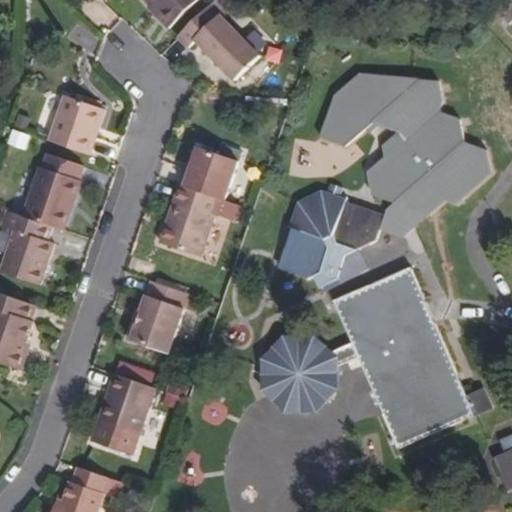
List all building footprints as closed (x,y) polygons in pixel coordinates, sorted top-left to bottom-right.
[(152,0),(156,3),(164,11),(159,16),(170,28),(198,0),(152,0)] [(164,11),(156,3),(151,8),(159,16),(164,11)] [(225,18),(212,5),(180,36),(191,47),(199,39),(238,80),(263,57),(235,28),(225,18)] [(234,8),(225,18),(235,28),(244,19),(234,8)] [(374,196),(395,203),(402,196),(409,203),(406,206),(424,228),(442,214),(453,218),(490,188),(484,162),(496,129),(472,121),(465,142),(452,136),(449,115),(374,90),(350,110),(334,153),(362,162),(390,138),(413,148),(397,162),(386,158),(370,172),(374,196)] [(52,140),(93,154),(108,110),(67,96),(52,140)] [(8,144),(26,150),(31,135),(13,129),(8,144)] [(182,184),(222,198),(235,159),(199,147),(193,165),(189,164),(182,184)] [(24,215),(62,229),(71,204),(73,205),(81,180),(80,178),(84,165),(48,153),(44,168),(40,166),(24,215)] [(202,255),(222,198),(182,184),(162,242),(202,255)] [(377,241),(387,216),(324,194),(303,203),(280,267),(310,277),(317,276),(322,287),(339,280),(342,275),(351,278),(359,274),(355,267),(345,264),(349,255),(377,241)] [(388,208),(387,216),(377,241),(400,249),(424,228),(406,206),(409,203),(402,196),(395,203),(388,208)] [(41,284),(56,242),(15,228),(2,270),(41,284)] [(400,447),(492,408),(483,390),(469,397),(412,268),(337,301),(354,342),(330,353),(328,347),(300,337),(276,347),(264,377),(276,401),(302,412),(328,401),(339,372),(337,367),(360,356),(400,447)] [(171,353),(191,292),(153,280),(140,320),(135,319),(129,338),(171,353)] [(32,319),(37,304),(0,291),(0,360),(19,367),(24,365),(28,354),(23,352),(28,342),(35,320),(32,319)] [(31,344),(28,342),(23,352),(28,354),(31,344)] [(133,456),(157,387),(116,373),(93,441),(133,456)] [(511,452),(497,459),(511,492),(511,452)] [(99,511),(111,477),(81,467),(75,482),(71,481),(65,501),(61,511),(56,508),(55,511),(99,511)] [(59,499),(56,508),(61,511),(65,501),(59,499)]
